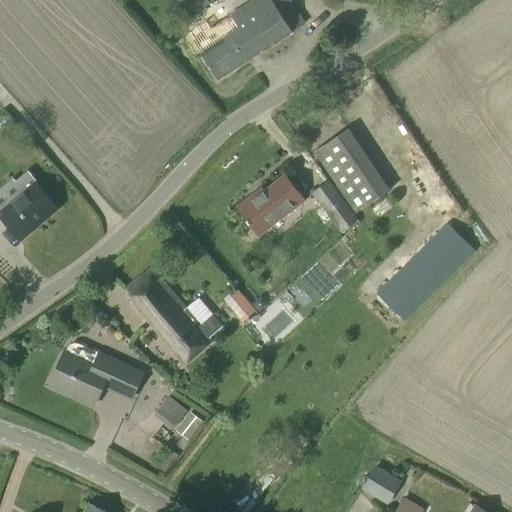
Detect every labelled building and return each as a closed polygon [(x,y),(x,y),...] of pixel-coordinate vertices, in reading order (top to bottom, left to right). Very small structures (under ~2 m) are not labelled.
[(208,3),(205,0),(182,0),(172,8),(182,22),(208,3)] [(218,80),(304,24),(288,0),(252,0),(215,24),(224,38),(217,42),(204,22),(187,32),(218,80)] [(11,204),(0,214),(0,216),(7,224),(19,239),(57,208),(36,183),(28,174),(16,185),(21,191),(8,201),(11,204)] [(304,201),(285,176),(255,200),(252,197),(238,208),(258,235),(304,201)] [(357,221),(328,183),(312,195),(342,233),(357,221)] [(447,223),(377,293),(404,321),(477,252),(447,223)] [(279,292),(309,262),(302,255),(271,284),(279,292)] [(154,269),(127,291),(133,298),(130,300),(143,316),(182,365),(211,341),(198,325),(210,315),(196,299),(185,308),(164,283),(159,277),(154,269)] [(236,287),(222,299),(242,322),(256,310),(236,287)] [(257,300),(254,304),(260,311),(267,305),(263,300),(258,299),(257,300)] [(262,337),(279,320),(268,309),(251,326),(262,337)] [(103,386),(131,398),(142,372),(74,343),(69,346),(67,349),(67,351),(64,350),(49,384),(70,394),(75,391),(80,393),(78,398),(94,405),(103,386)] [(171,394),(155,414),(166,423),(157,433),(173,446),(183,433),(191,439),(206,422),(171,394)] [(375,465),(361,488),(376,497),(388,505),(395,493),(402,482),(375,465)] [(422,511),(423,511),(404,499),(396,511),(422,511)] [(105,511),(88,503),(83,511),(105,511)]
